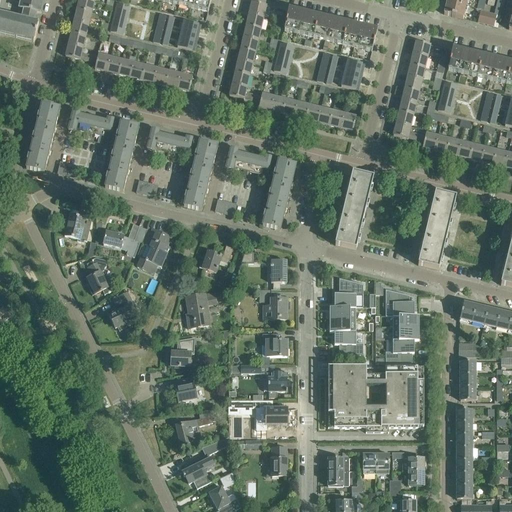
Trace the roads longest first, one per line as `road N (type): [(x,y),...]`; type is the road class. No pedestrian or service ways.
road 1 (residential): [(169,511),(21,206)]
road 2 (residential): [(308,440),(307,247)]
road 3 (residential): [(446,440),(453,283)]
road 4 (residential): [(362,165),(398,16)]
road 5 (residential): [(511,201),(362,165)]
road 6 (residential): [(453,283),(307,247)]
road 7 (residential): [(308,440),(446,440)]
road 8 (residential): [(199,125),(229,0)]
road 9 (residential): [(21,206),(13,169),(34,85)]
